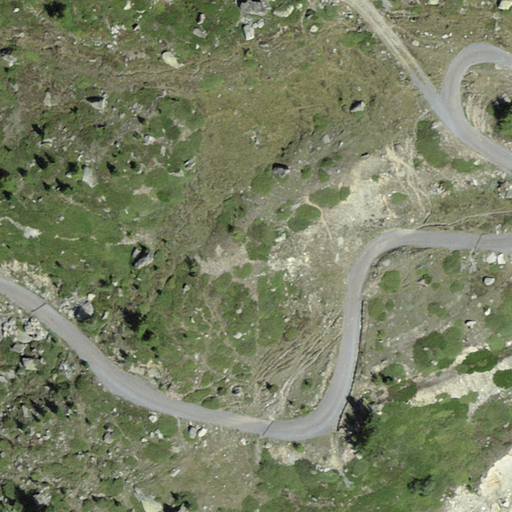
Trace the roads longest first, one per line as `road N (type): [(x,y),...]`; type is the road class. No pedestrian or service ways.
road 1 (track): [(0,286),(39,306),(129,391),(188,415),(290,433),(318,427),(338,403),(357,268),(370,249),(412,238),(511,245)]
road 2 (track): [(448,110),(355,0)]
